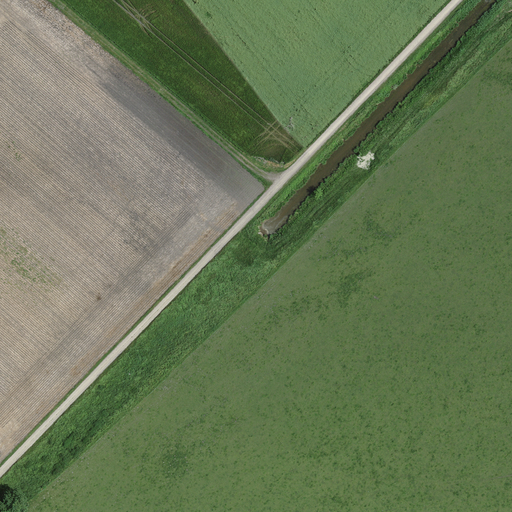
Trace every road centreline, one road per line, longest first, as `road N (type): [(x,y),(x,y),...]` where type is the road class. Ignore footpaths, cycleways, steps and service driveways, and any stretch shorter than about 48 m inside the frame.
road 1 (track): [(0,473),(455,0)]
road 2 (track): [(47,0),(269,188)]
